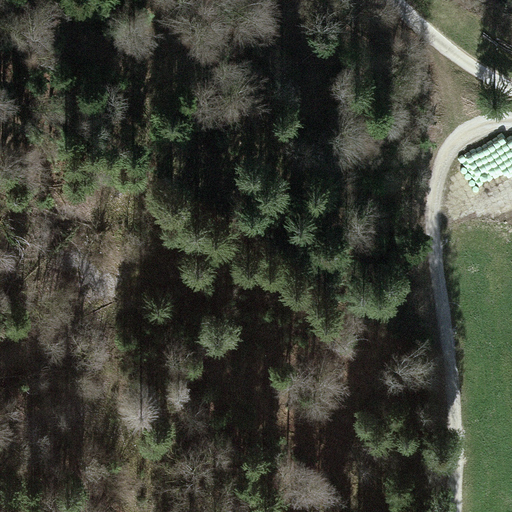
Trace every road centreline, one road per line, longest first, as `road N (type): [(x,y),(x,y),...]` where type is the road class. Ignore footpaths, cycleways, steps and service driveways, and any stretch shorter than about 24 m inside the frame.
road 1 (track): [(456,511),(456,395),(436,183),(462,136),(511,121)]
road 2 (unclassified): [(511,83),(403,0)]
